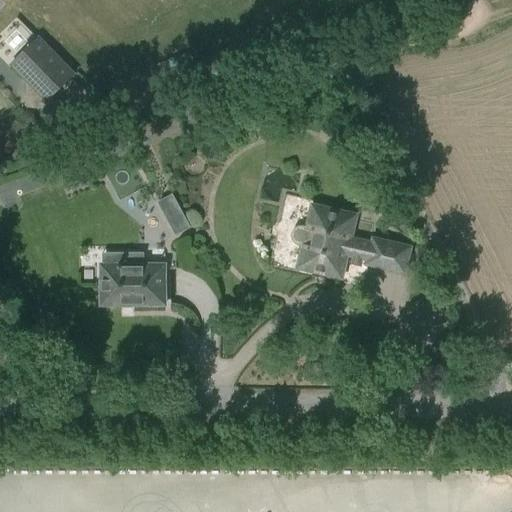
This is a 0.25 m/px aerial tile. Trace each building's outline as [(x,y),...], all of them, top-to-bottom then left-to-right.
[(75,74),(40,38),(12,64),(47,101),(75,74)] [(245,81),(234,50),(184,67),(195,98),(245,81)] [(177,235),(190,227),(172,194),(159,201),(177,235)] [(356,215),(312,205),(308,226),(299,225),(295,227),(293,230),(292,234),(292,236),(293,241),(295,243),(300,246),(303,247),(298,268),(341,277),(346,254),(369,259),(367,264),(404,272),(410,247),(373,239),(372,244),(351,240),(356,215)] [(167,262),(99,263),(99,307),(167,307),(167,262)]
